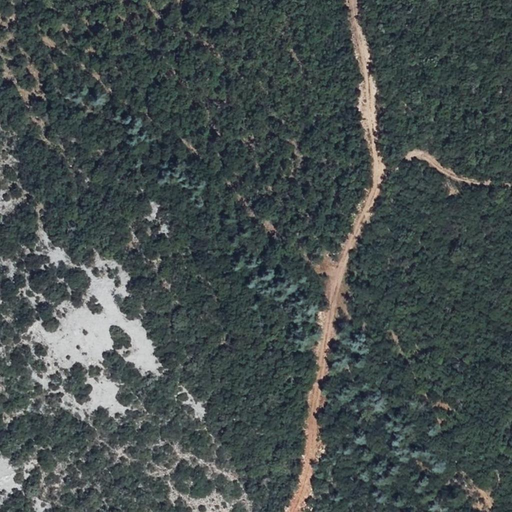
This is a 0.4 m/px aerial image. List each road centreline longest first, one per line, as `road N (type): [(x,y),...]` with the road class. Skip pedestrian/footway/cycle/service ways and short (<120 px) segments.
road 1 (track): [(511,185),(451,175),(418,154),(381,177),(331,290),(311,461),(294,511)]
road 2 (track): [(353,0),(381,177)]
